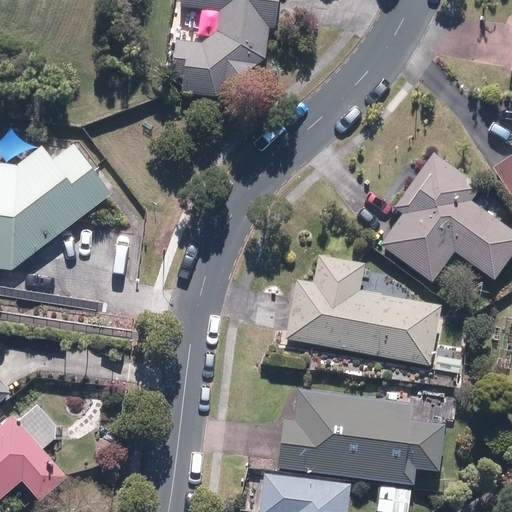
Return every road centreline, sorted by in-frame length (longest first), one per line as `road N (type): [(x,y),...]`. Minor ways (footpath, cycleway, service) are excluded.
road 1 (residential): [(170,511),(191,334),(224,228),(375,62),(412,0)]
road 2 (unknown): [(51,0),(156,170),(224,228)]
